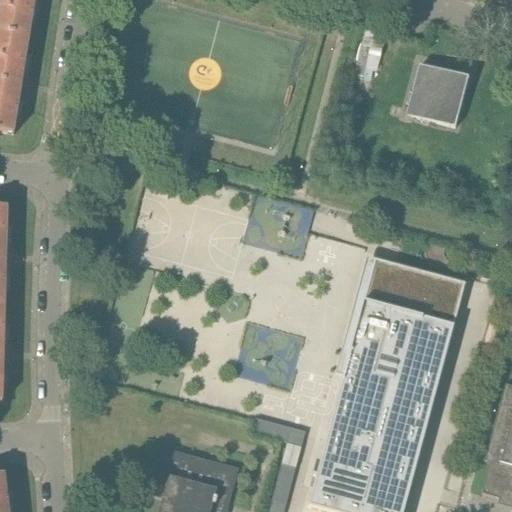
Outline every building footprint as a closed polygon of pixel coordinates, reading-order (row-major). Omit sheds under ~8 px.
[(0,0),(0,35),(29,40),(32,24),(34,8),(35,0),(0,0)] [(363,72),(374,75),(385,36),(373,33),(363,72)] [(24,72),(26,56),(29,40),(0,35),(0,85),(21,89),(24,72)] [(418,69),(405,118),(454,131),(467,82),(418,69)] [(0,85),(0,134),(14,137),(16,121),(19,105),(21,89),(0,85)] [(308,510),(315,511),(404,511),(465,287),(374,263),(308,510)] [(490,465),(481,496),(511,504),(511,388),(505,387),(484,463),(490,465)] [(286,445),(300,448),(304,435),(254,421),(252,426),(252,428),(250,435),(278,442),(286,445)] [(191,459),(160,451),(147,498),(162,502),(159,511),(227,511),(238,472),(207,463),(208,458),(192,454),(191,459)] [(282,511),(293,470),(279,466),(267,511),(282,511)]
